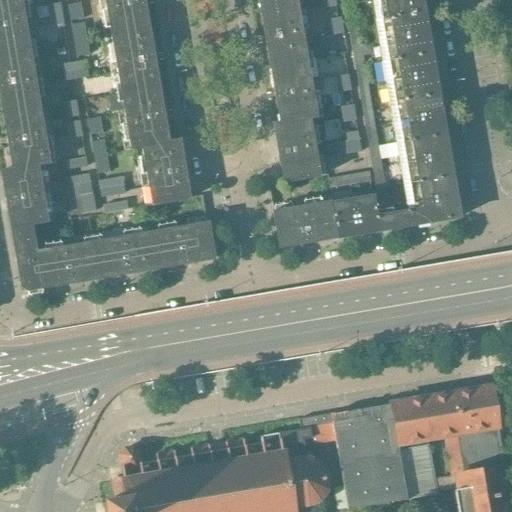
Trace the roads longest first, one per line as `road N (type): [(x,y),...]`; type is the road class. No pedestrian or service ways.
road 1 (residential): [(65,511),(111,427),(511,354)]
road 2 (primary): [(511,287),(108,359)]
road 3 (residential): [(493,218),(469,246),(251,284)]
road 4 (residential): [(0,311),(23,322),(251,284)]
road 5 (residential): [(454,0),(493,218)]
road 6 (residential): [(177,0),(204,157),(231,173)]
road 7 (residential): [(231,173),(251,146),(225,0)]
road 8 (residential): [(49,511),(59,456),(108,359)]
